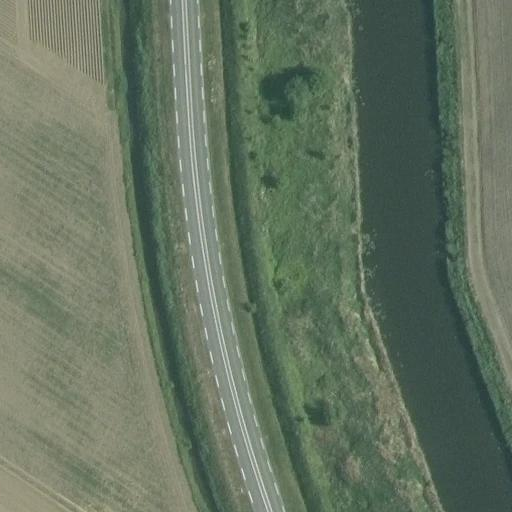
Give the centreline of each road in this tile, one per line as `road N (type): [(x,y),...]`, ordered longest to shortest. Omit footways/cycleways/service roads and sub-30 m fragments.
road 1 (primary): [(268,511),(205,266),(182,0)]
road 2 (track): [(511,384),(471,253),(458,0)]
